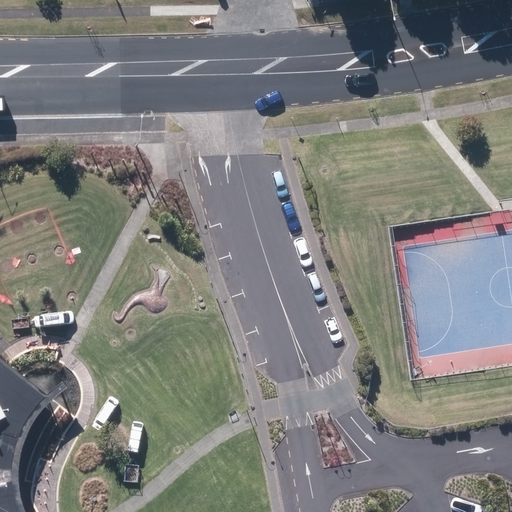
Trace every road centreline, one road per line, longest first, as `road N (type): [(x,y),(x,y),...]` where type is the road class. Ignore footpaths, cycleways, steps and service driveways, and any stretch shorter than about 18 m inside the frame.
road 1 (secondary): [(211,71),(321,67),(511,35)]
road 2 (secondary): [(211,71),(0,68)]
